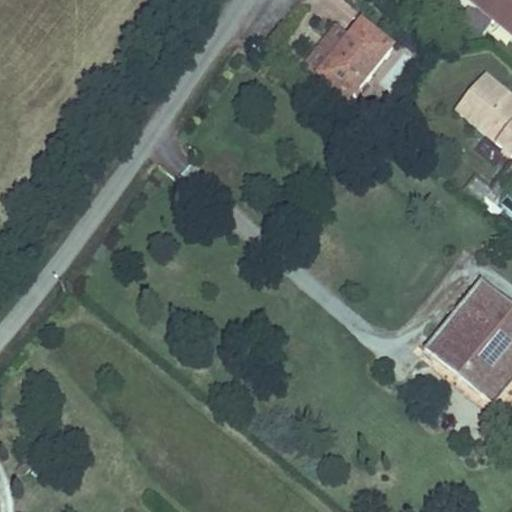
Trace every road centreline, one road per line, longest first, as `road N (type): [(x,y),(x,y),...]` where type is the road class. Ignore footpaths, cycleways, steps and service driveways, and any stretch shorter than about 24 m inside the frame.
road 1 (residential): [(227,0),(59,265),(0,335)]
road 2 (unknown): [(380,346),(142,133)]
